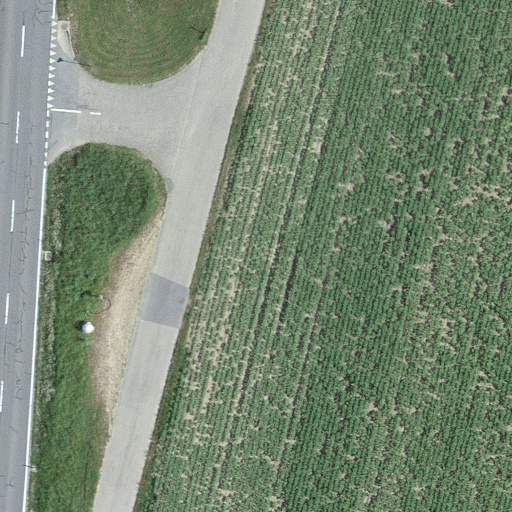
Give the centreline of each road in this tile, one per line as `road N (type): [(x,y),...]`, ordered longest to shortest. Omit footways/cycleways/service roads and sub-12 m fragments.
road 1 (track): [(117,511),(201,132)]
road 2 (primary): [(20,108),(0,468)]
road 3 (residential): [(20,108),(201,132),(234,0)]
